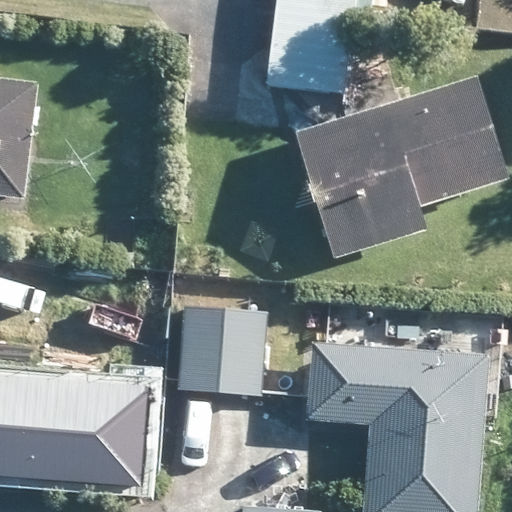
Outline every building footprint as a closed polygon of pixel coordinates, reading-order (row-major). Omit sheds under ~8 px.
[(363,0),(284,0),(274,87),(282,89),(288,89),(301,90),(334,94),(352,96),(354,77),(363,0)] [(47,83),(0,77),(0,194),(34,198),(47,83)] [(318,129),(302,133),(343,261),(438,231),(430,208),(511,181),(511,168),(483,78),(406,101),(343,121),(329,125),(318,129)] [(268,395),(274,312),(188,306),(182,389),(268,395)] [(497,355),(372,345),(321,341),(315,421),(377,425),(371,511),(485,511),(492,417),(497,355)]
